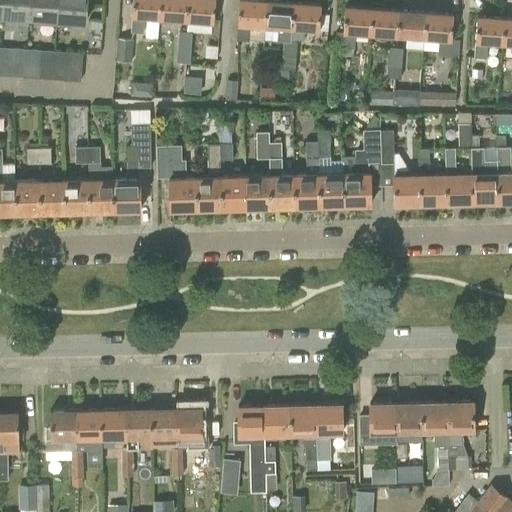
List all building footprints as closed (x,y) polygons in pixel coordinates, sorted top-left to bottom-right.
[(3,0),(2,16),(28,18),(29,0),(3,0)] [(29,0),(28,18),(56,20),(57,0),(29,0)] [(86,0),(57,0),(56,20),(84,22),(86,0)] [(159,0),(132,0),(131,32),(143,33),(144,17),(158,18),(159,0)] [(159,0),(158,18),(185,20),(186,0),(159,0)] [(214,0),(186,0),(185,20),(213,22),(214,0)] [(265,0),(238,0),(236,40),(263,42),(264,26),(265,0)] [(292,2),(269,0),(265,0),(264,26),(278,27),(278,39),(284,40),(290,40),(291,28),(290,28),(292,2)] [(321,4),(292,2),(290,28),(291,28),(290,40),(296,40),(303,41),(304,29),(319,30),(320,13),(321,4)] [(371,7),(344,5),(341,49),(353,49),(355,32),(369,33),(371,7)] [(371,7),(369,33),(396,35),(398,9),(371,7)] [(398,9),(396,35),(423,37),(425,11),(398,9)] [(451,39),(453,13),(425,11),(423,37),(422,50),(438,51),(437,55),(459,56),(460,40),(451,39)] [(320,13),(319,30),(327,30),(328,14),(320,13)] [(505,17),(477,15),(473,57),(486,58),(487,43),(503,44),(505,17)] [(511,44),(511,17),(505,17),(503,44),(511,44)] [(178,32),(177,48),(191,48),(192,33),(178,32)] [(116,61),(132,62),(133,39),(117,38),(116,61)] [(290,40),(284,40),(283,55),(295,56),(295,55),(296,40),(290,40)] [(0,73),(10,74),(12,47),(0,45),(0,73)] [(23,75),(25,48),(12,47),(10,74),(23,75)] [(389,47),(388,64),(401,64),(402,48),(389,47)] [(38,76),(40,49),(25,48),(23,75),(38,76)] [(190,63),(191,48),(177,48),(176,62),(190,63)] [(53,77),(55,50),(40,49),(38,76),(53,77)] [(67,78),(69,51),(55,50),(53,77),(67,78)] [(82,51),(69,51),(67,78),(80,79),(82,51)] [(295,56),(283,55),(282,70),(289,71),(294,71),(295,56)] [(400,79),(401,64),(388,64),(387,78),(400,79)] [(201,93),(201,76),(194,76),(194,65),(184,65),(183,92),(201,93)] [(472,68),(472,77),(481,77),(481,68),(472,68)] [(238,80),(226,80),(225,99),(237,100),(238,80)] [(131,82),(130,96),(152,97),(153,83),(131,82)] [(366,89),(365,101),(392,103),(393,91),(366,89)] [(456,92),(420,91),(419,106),(455,107),(456,92)] [(470,123),(458,123),(458,149),(470,149),(470,147),(470,135),(470,123)] [(114,210),(140,210),(139,177),(139,145),(149,145),(148,125),(132,125),(132,145),(126,145),(126,178),(113,178),(114,210)] [(356,149),(357,171),(342,171),(343,205),(370,204),(370,188),(369,171),(369,158),(381,158),(380,127),(364,127),(364,149),(356,149)] [(318,141),(319,206),(343,205),(342,171),(342,159),(330,160),(330,129),(317,130),(317,141),(318,141)] [(256,159),(269,159),(269,142),(268,131),(256,132),(256,159)] [(394,196),(394,204),(420,203),(418,174),(407,174),(407,170),(398,153),(393,153),(392,133),(380,133),(381,163),(393,163),(393,175),(394,196)] [(511,200),(511,171),(511,172),(510,146),(505,146),(505,134),(496,135),(496,159),(497,201),(511,200)] [(478,135),(470,135),(470,147),(479,146),(478,135)] [(305,141),(306,173),(293,173),(294,206),(319,206),(318,141),(317,141),(305,141)] [(294,206),(293,173),(282,173),(281,142),(269,142),(269,159),(269,174),(270,207),(294,206)] [(196,176),(197,209),(220,208),(220,175),(220,160),(219,143),(207,144),(207,176),(196,176)] [(232,143),(219,143),(220,160),(232,160),(232,143)] [(170,209),(197,209),(196,176),(187,176),(186,160),(185,159),(181,159),(181,144),(168,145),(156,145),(156,161),(168,161),(170,209)] [(479,146),(470,147),(470,149),(471,173),(472,202),(497,201),(496,159),(484,159),(483,146),(479,146)] [(26,164),(39,164),(39,147),(26,148),(26,164)] [(50,147),(39,147),(39,164),(51,163),(50,147)] [(75,163),(88,163),(88,147),(75,147),(75,163)] [(100,147),(88,147),(88,163),(100,163),(100,147)] [(455,147),(444,148),(444,162),(445,162),(446,174),(444,174),(445,202),(472,202),(471,173),(459,173),(458,162),(456,162),(455,147)] [(0,148),(0,212),(16,213),(15,180),(3,180),(2,148),(0,148)] [(419,163),(429,163),(429,148),(418,148),(419,163)] [(220,175),(220,208),(245,207),(244,174),(220,175)] [(270,207),(269,174),(244,174),(245,207),(270,207)] [(418,174),(420,203),(445,202),(444,174),(418,174)] [(64,179),(64,211),(89,211),(89,178),(64,179)] [(89,178),(89,211),(114,210),(113,178),(89,178)] [(40,180),(40,212),(64,211),(64,179),(40,180)] [(15,180),(16,213),(40,212),(40,180),(15,180)] [(473,404),(473,400),(446,401),(447,430),(448,456),(448,469),(467,469),(467,456),(456,456),(456,442),(462,442),(461,429),(473,429),(473,415),(475,415),(475,404),(473,404)] [(420,401),(396,402),(397,435),(408,435),(408,429),(421,428),(420,401)] [(447,430),(446,401),(420,401),(421,428),(433,428),(433,443),(437,443),(438,469),(448,469),(448,456),(447,430)] [(315,403),(316,432),(316,470),(329,469),(328,431),(342,431),(342,402),(315,403)] [(397,443),(397,435),(396,402),(369,402),(369,414),(358,414),(359,444),(395,443),(397,443)] [(276,439),(276,433),(290,432),(289,403),(264,404),(264,433),(264,439),(276,439)] [(302,432),(306,470),(316,470),(316,432),(315,403),(289,403),(290,432),(302,432)] [(264,462),(264,446),(264,439),(264,433),(264,404),(238,405),(239,419),(232,419),(233,443),(249,443),(251,491),(267,490),(266,474),(275,474),(274,462),(264,462)] [(202,435),(201,406),(175,407),(176,435),(202,435)] [(152,447),(151,407),(126,408),(126,437),(127,436),(127,448),(121,448),(121,464),(133,463),(133,448),(139,448),(139,447),(152,447)] [(176,435),(175,407),(151,407),(152,447),(176,447),(176,435)] [(100,409),(101,437),(126,437),(126,408),(100,409)] [(76,409),(50,410),(50,438),(45,439),(46,451),(71,450),(71,465),(81,464),(81,451),(76,451),(77,446),(76,409)] [(101,437),(100,409),(76,409),(77,446),(86,446),(87,452),(101,452),(101,437)] [(19,451),(18,411),(0,410),(0,478),(6,478),(5,451),(19,451)] [(406,458),(406,443),(397,443),(395,443),(395,458),(406,458)] [(209,466),(220,466),(220,445),(209,445),(209,466)] [(274,462),(274,446),(264,446),(264,462),(274,462)] [(171,448),(172,462),(183,462),(182,447),(171,448)] [(71,477),(82,477),(81,451),(81,464),(71,465),(71,477)] [(240,459),(223,458),(222,470),(239,471),(240,459)] [(183,475),(183,462),(172,462),(172,475),(183,475)] [(133,476),(133,463),(121,464),(121,476),(133,476)] [(408,465),(396,465),(397,481),(409,481),(408,465)] [(371,467),(372,481),(397,480),(396,466),(371,467)] [(335,483),(336,498),(346,498),(345,482),(335,483)] [(511,511),(511,500),(491,483),(468,511),(511,511)] [(19,511),(36,511),(36,484),(17,484),(18,510),(20,510),(19,511)] [(36,511),(48,511),(49,485),(37,485),(36,511)] [(387,488),(388,498),(408,497),(408,487),(387,488)] [(173,511),(173,499),(153,500),(153,511),(173,511)]
